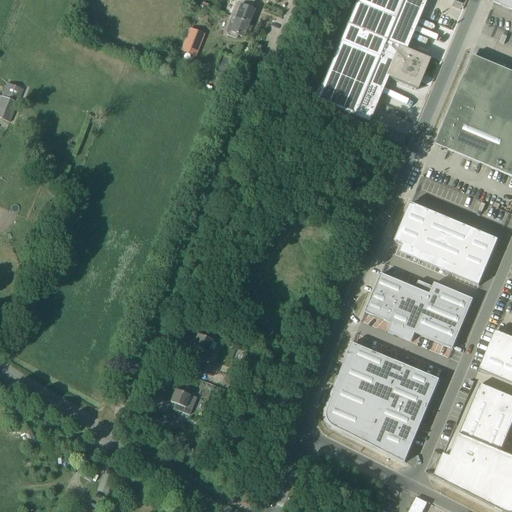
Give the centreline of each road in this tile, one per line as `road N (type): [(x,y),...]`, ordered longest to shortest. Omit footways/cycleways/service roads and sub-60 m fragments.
road 1 (unclassified): [(114,443),(297,0)]
road 2 (unclassified): [(476,0),(300,434)]
road 3 (unclassified): [(411,487),(511,252)]
road 4 (tertiary): [(114,443),(0,372)]
road 5 (tertiary): [(226,511),(114,443)]
road 6 (unclassified): [(300,434),(411,487)]
